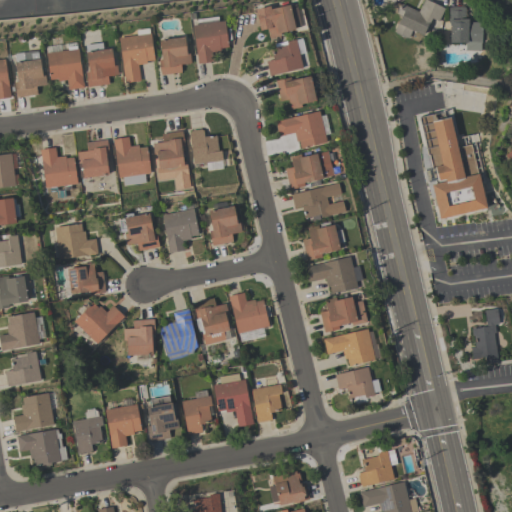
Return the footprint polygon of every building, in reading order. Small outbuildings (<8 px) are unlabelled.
[(418,43),(405,37),(404,38),(394,33),(395,32),(393,30),(397,22),(398,22),(401,15),(396,13),(400,3),(417,11),(422,0),(427,0),(443,8),(437,20),(431,18),(428,24),(427,23),(422,35),(418,43)] [(288,4),(290,9),(295,7),(298,21),(293,23),(294,29),(279,32),(279,35),(269,38),(267,27),(259,29),(254,9),(268,5),(269,8),(288,4)] [(481,22),(481,42),(480,42),(480,50),(464,50),(464,42),(449,42),(449,25),(448,25),(448,22),(448,13),(447,13),(447,7),(451,7),(451,6),(460,6),(460,7),(464,7),(464,18),(467,18),(467,21),(481,22)] [(191,25),(223,20),(227,47),(219,48),(219,50),(211,51),(212,61),(197,63),(191,25)] [(139,80),(124,82),(117,37),(135,35),(134,29),(148,27),(149,33),(153,59),(145,60),(146,63),(137,64),(139,80)] [(158,40),(184,36),(186,51),(188,51),(190,62),(179,64),(180,72),(160,75),(158,59),(161,59),(158,40)] [(294,39),(301,68),(268,76),(265,61),(272,59),(269,48),(286,44),(285,41),(294,39)] [(75,42),(76,48),(77,48),(82,82),(83,87),(67,89),(66,79),(57,80),(57,78),(49,79),(44,46),(75,42)] [(108,84),(86,86),(84,71),(88,71),(86,53),(85,53),(84,44),(101,42),(102,49),(110,48),(112,63),(115,63),(117,74),(107,75),(108,84)] [(36,94),(15,97),(13,82),(16,81),(14,62),(15,62),(14,53),(28,51),(30,60),(39,58),(41,74),(44,73),(45,84),(35,86),(36,94)] [(0,58),(4,58),(9,97),(0,98),(0,58)] [(309,75),(315,100),(299,104),(300,106),(289,109),(287,100),(279,101),(274,80),(289,77),(290,80),(309,75)] [(319,116),(325,114),(329,134),(324,135),(325,142),(299,148),(298,140),(295,141),(293,132),(277,136),(273,121),(318,110),(319,116)] [(485,207),(439,218),(433,196),(430,197),(426,181),(436,179),(434,168),(423,171),(421,161),(420,146),(424,145),(418,117),(442,111),(444,118),(449,116),(456,147),(470,143),(470,147),(475,148),(478,159),(473,160),(474,164),(479,166),(481,174),(478,175),(485,207)] [(188,131),(190,131),(189,130),(200,129),(202,129),(203,136),(215,134),(217,151),(220,151),(223,169),(208,171),(207,162),(192,164),(188,131)] [(160,133),(181,130),(183,145),(180,146),(183,165),(178,166),(178,171),(177,172),(170,173),(169,167),(158,169),(156,153),(153,154),(151,143),(161,141),(160,133)] [(144,182),(123,185),(121,176),(117,177),(112,138),(127,136),(128,146),(137,145),(137,148),(146,146),(149,173),(143,173),(144,182)] [(107,183),(91,185),(90,177),(83,178),(80,162),(77,163),(75,152),(86,150),(85,142),(106,139),(108,154),(105,155),(108,175),(106,175),(107,183)] [(44,187),(39,149),(54,147),(55,157),(64,155),(64,158),(72,157),(76,183),(44,187)] [(326,150),(332,175),(303,182),(303,185),(288,189),(284,169),(291,167),(289,156),(300,154),(300,157),(315,153),(326,150)] [(14,185),(0,186),(0,154),(10,153),(14,185)] [(291,194),(337,182),(340,193),(325,197),(327,204),(341,200),(344,211),(320,217),(319,213),(318,214),(319,219),(312,221),(310,216),(304,218),(301,206),(294,208),(294,206),(293,207),(290,196),(291,195),(291,194)] [(0,198),(12,197),(15,223),(0,225),(0,198)] [(207,210),(212,209),(211,204),(225,201),(226,206),(232,205),(235,221),(238,220),(240,231),(230,233),(232,241),(211,245),(208,230),(211,229),(207,210)] [(161,214),(179,211),(178,205),(191,202),(197,235),(189,236),(190,239),(181,240),(183,250),(168,253),(161,214)] [(123,217),(148,213),(152,233),(155,232),(158,246),(137,250),(135,242),(125,244),(123,233),(126,233),(123,217)] [(58,259),(54,227),(80,223),(81,231),(83,231),(84,240),(94,238),(96,254),(58,259)] [(333,224),(334,230),(340,229),(343,241),(337,242),(339,249),(320,253),(321,257),(306,260),(301,239),(308,238),(306,227),(316,225),(317,228),(333,224)] [(16,235),(20,264),(0,266),(0,240),(7,240),(7,236),(16,235)] [(348,256),(351,267),(358,265),(361,279),(354,281),(356,287),(330,294),(328,286),(326,286),(323,278),(308,281),(305,267),(348,256)] [(104,292),(89,294),(88,291),(69,294),(66,272),(67,272),(66,269),(81,266),(81,264),(92,262),(93,273),(101,272),(104,292)] [(22,276),(27,301),(7,304),(8,307),(0,308),(0,276),(9,275),(10,278),(22,276)] [(262,327),(265,337),(240,343),(238,333),(236,333),(230,305),(229,306),(227,296),(243,292),(245,301),(253,299),(254,301),(262,300),(263,307),(268,306),(270,316),(265,317),(268,326),(262,327)] [(360,300),(366,321),(351,325),(350,322),(337,325),(338,328),(323,332),(318,312),(326,310),(323,299),(334,297),(334,299),(350,296),(351,302),(360,300)] [(192,303),(212,298),(214,305),(225,303),(227,314),(224,314),(228,330),(222,331),(224,339),(203,345),(201,334),(203,333),(202,330),(197,331),(194,319),(195,318),(192,303)] [(95,343),(73,320),(78,315),(74,311),(81,304),(84,307),(85,305),(87,306),(91,302),(97,307),(99,305),(105,312),(112,305),(123,316),(95,343)] [(171,312),(187,308),(196,346),(165,354),(158,328),(166,326),(165,324),(174,322),(171,312)] [(496,308),(498,324),(494,324),(495,332),(492,332),(494,347),(495,347),(497,362),(485,364),(484,357),(471,359),(470,347),(475,346),(473,335),(471,336),(471,328),(485,326),(483,309),(496,308)] [(0,351),(0,334),(7,333),(5,325),(8,324),(6,316),(33,312),(38,344),(0,351)] [(126,355),(125,339),(122,339),(122,328),(132,328),(132,320),(153,319),(154,334),(150,334),(151,354),(127,355),(126,355)] [(371,330),(374,344),(376,344),(379,357),(373,358),(373,360),(348,366),(346,358),(343,359),(341,350),(325,354),(321,338),(366,328),(367,331),(371,330)] [(37,367),(39,380),(6,386),(4,371),(11,370),(10,359),(26,356),(25,353),(34,351),(35,352),(37,367)] [(376,379),(379,390),(372,392),(373,395),(365,397),(366,401),(354,404),(352,397),(347,398),(345,387),(336,389),(333,374),(366,366),(370,380),(376,379)] [(243,379),(252,424),(236,426),(233,411),(225,412),(225,410),(216,411),(211,385),(219,383),(218,376),(237,373),(239,380),(243,379)] [(250,389),(279,383),(280,393),(277,394),(280,410),(269,412),(270,419),(256,422),(250,389)] [(195,398),(194,392),(206,390),(207,396),(209,395),(210,406),(207,406),(210,422),(200,424),(201,431),(186,434),(180,400),(195,398)] [(50,410),(52,424),(14,431),(12,416),(21,414),(20,406),(22,405),(21,397),(47,392),(47,394),(50,410)] [(141,399),(168,395),(169,402),(170,402),(173,417),(176,417),(178,428),(168,430),(169,437),(148,441),(146,426),(150,425),(148,414),(143,414),(141,399)] [(104,409),(135,404),(140,430),(132,432),(132,434),(123,435),(125,444),(110,447),(104,409)] [(71,420),(84,419),(83,413),(86,409),(93,408),(96,411),(97,416),(100,415),(101,425),(98,426),(101,442),(90,444),(91,450),(89,451),(89,452),(77,453),(71,420)] [(29,458),(28,449),(18,451),(15,435),(57,429),(57,433),(60,433),(60,438),(61,446),(64,446),(66,459),(59,460),(60,461),(50,463),(50,465),(48,465),(48,466),(40,468),(40,464),(33,465),(32,458),(29,458)] [(392,448),(396,463),(389,465),(392,478),(361,486),(360,485),(359,485),(357,474),(357,472),(364,470),(361,459),(377,455),(376,452),(392,448)] [(304,482),(308,499),(292,503),(291,501),(278,504),(277,501),(270,502),(266,486),(272,485),(270,475),(294,470),(295,473),(298,472),(300,480),(297,481),(298,483),(299,482),(299,483),(304,482)] [(402,481),(407,499),(414,497),(417,511),(412,511),(382,511),(382,510),(379,511),(377,503),(362,507),(358,491),(363,490),(402,481)] [(217,493),(219,511),(185,511),(193,510),(191,499),(208,497),(208,494),(217,493)]
